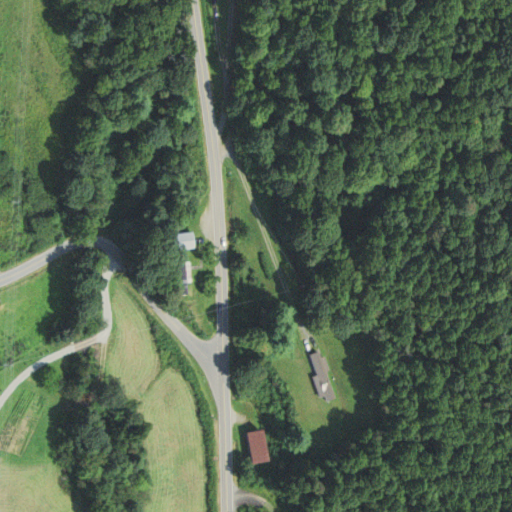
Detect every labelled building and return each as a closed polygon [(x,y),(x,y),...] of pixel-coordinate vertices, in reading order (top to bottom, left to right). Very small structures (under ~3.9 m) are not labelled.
[(175,135),(164,106),(155,110),(166,139),(175,135)] [(166,250),(189,250),(189,234),(166,234),(166,250)] [(167,256),(168,295),(183,295),(182,256),(167,256)] [(319,403),(332,399),(318,351),(305,355),(319,403)] [(265,461),(259,429),(242,432),(248,464),(265,461)]
